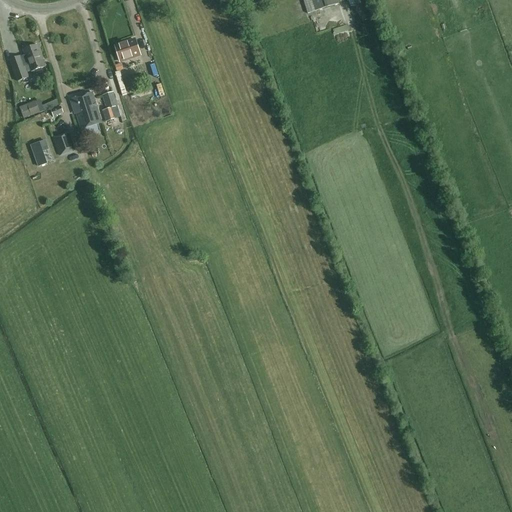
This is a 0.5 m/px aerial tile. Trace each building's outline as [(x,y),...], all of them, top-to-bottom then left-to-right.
[(338,5),(336,0),(303,0),(307,14),(338,5)] [(348,27),(355,24),(349,5),(342,7),(348,27)] [(303,27),(308,36),(314,33),(309,24),(303,27)] [(334,34),(347,31),(345,25),(332,28),(334,34)] [(140,55),(135,40),(115,47),(120,62),(140,55)] [(23,50),(25,56),(20,58),(20,57),(10,61),(18,82),(28,78),(24,67),(29,66),(31,72),(45,67),(43,61),(37,45),(23,50)] [(76,98),(70,100),(74,113),(75,112),(81,130),(85,128),(87,135),(100,131),(100,132),(100,131),(98,124),(102,123),(92,93),(76,98)] [(103,96),(107,110),(103,112),(106,122),(121,118),(113,93),(103,96)] [(43,112),(59,106),(57,99),(40,104),(43,112)] [(21,111),(24,119),(39,113),(36,105),(21,111)] [(56,115),(63,113),(61,107),(51,111),(54,118),(57,117),(56,115)] [(60,156),(75,150),(68,133),(53,138),(60,156)] [(45,141),(31,147),(38,167),(47,164),(42,152),(48,150),(45,141)] [(61,166),(65,174),(70,172),(66,164),(61,166)]
